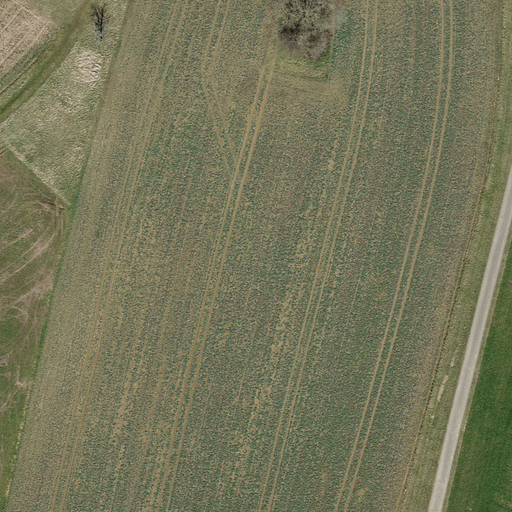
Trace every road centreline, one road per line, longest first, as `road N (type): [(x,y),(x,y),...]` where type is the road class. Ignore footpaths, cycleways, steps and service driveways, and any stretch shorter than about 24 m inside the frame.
road 1 (track): [(511,193),(437,511)]
road 2 (track): [(0,117),(71,37),(88,0)]
